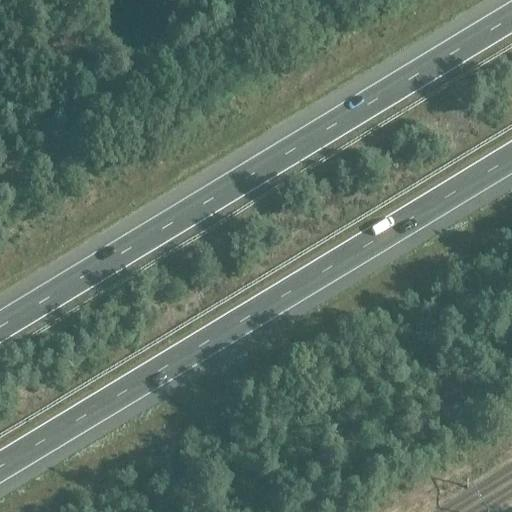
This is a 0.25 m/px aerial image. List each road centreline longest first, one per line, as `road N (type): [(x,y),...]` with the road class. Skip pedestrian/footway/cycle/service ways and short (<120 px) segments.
road 1 (motorway): [(511,16),(0,327)]
road 2 (motorway): [(0,471),(511,162)]
